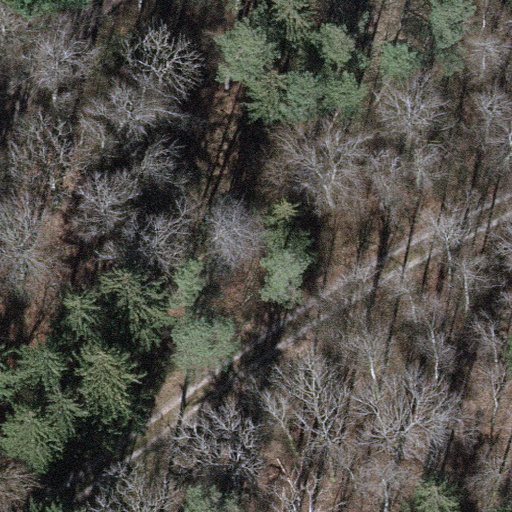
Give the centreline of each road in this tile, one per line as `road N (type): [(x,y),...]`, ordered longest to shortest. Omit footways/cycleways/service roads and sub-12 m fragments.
road 1 (track): [(30,511),(223,374),(511,213)]
road 2 (track): [(106,0),(0,108)]
